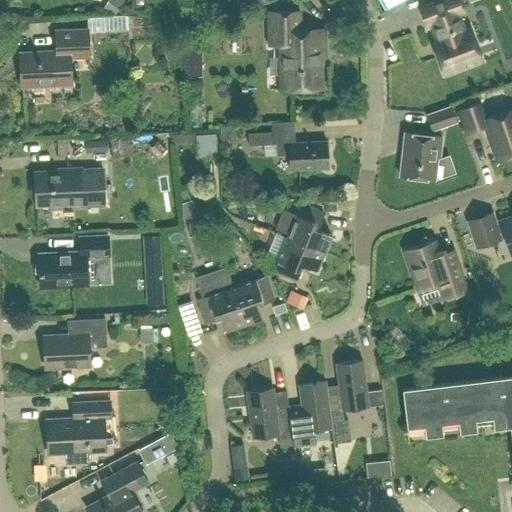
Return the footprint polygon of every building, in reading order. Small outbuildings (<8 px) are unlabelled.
[(125,1),(122,0),(108,0),(103,8),(115,16),(125,1)] [(400,0),(380,0),(385,9),(400,1),(400,0)] [(465,12),(460,0),(438,0),(433,2),(440,22),(430,24),(436,39),(432,41),(445,75),(483,61),(470,28),(464,29),(459,14),(465,12)] [(300,28),(300,11),(268,11),(269,44),(285,43),(286,88),(322,87),(321,50),(324,50),(324,28),(300,28)] [(128,30),(127,16),(109,17),(109,30),(128,30)] [(89,55),(88,29),(55,31),(56,51),(21,52),(22,85),(70,83),(68,56),(89,55)] [(272,56),(272,79),(283,79),(283,56),(272,56)] [(511,108),(485,118),(480,102),(459,110),(467,132),(486,126),(499,160),(511,155),(511,108)] [(456,122),(450,105),(426,114),(432,131),(456,122)] [(294,143),(293,122),(271,123),(272,132),(249,133),(249,144),(276,143),(276,154),(290,153),(291,170),(329,168),(328,141),(294,143)] [(441,137),(405,133),(400,176),(437,180),(441,137)] [(219,136),(200,137),(201,158),(220,157),(219,136)] [(82,184),(82,168),(66,169),(66,171),(35,172),(37,205),(76,203),(76,211),(102,210),(101,183),(82,184)] [(128,175),(129,192),(143,191),(142,175),(128,175)] [(289,238),(326,253),(334,234),(319,230),(325,214),(302,204),(298,215),(284,210),(276,229),(290,235),(289,238)] [(511,217),(496,223),(492,213),(470,220),(478,246),(501,239),(499,232),(506,230),(511,250),(511,217)] [(110,257),(108,236),(81,238),(82,252),(39,255),(41,287),(89,285),(88,258),(110,257)] [(326,253),(289,238),(275,272),(298,282),(305,266),(319,271),(326,253)] [(446,270),(436,240),(405,250),(419,291),(440,284),(445,299),(468,292),(459,265),(446,270)] [(228,332),(247,326),(233,288),(232,289),(225,268),(197,277),(203,298),(198,300),(206,323),(223,318),(228,332)] [(233,288),(247,326),(264,320),(259,305),(275,300),(267,276),(233,288)] [(309,311),(313,298),(295,292),(290,305),(309,311)] [(189,331),(200,330),(197,304),(186,305),(189,331)] [(106,346),(105,317),(77,319),(78,335),(46,337),(48,366),(87,364),(86,347),(106,346)] [(341,390),(328,392),(335,443),(350,441),(347,420),(345,421),(344,410),(370,407),(364,359),(338,363),(341,390)] [(511,375),(403,389),(408,426),(425,424),(427,437),(445,434),(443,422),(459,420),(461,433),(478,431),(477,418),(493,416),(495,429),(511,427),(511,433),(511,375)] [(303,406),(290,408),(296,446),(317,443),(316,430),(331,428),(333,443),(335,443),(328,392),(326,381),(300,384),(303,406)] [(295,446),(296,446),(290,408),(278,409),(275,387),(248,391),(254,437),(280,434),(281,439),(279,440),(280,447),(282,449),(286,448),(288,446),(295,445),(295,446)] [(111,417),(110,400),(73,402),(74,418),(47,419),(48,453),(105,451),(104,417),(111,417)] [(167,411),(166,402),(148,403),(149,412),(167,411)] [(367,469),(384,458),(377,447),(360,457),(367,469)] [(148,482),(138,462),(102,481),(109,495),(87,507),(89,511),(139,511),(142,511),(132,491),(148,482)]
